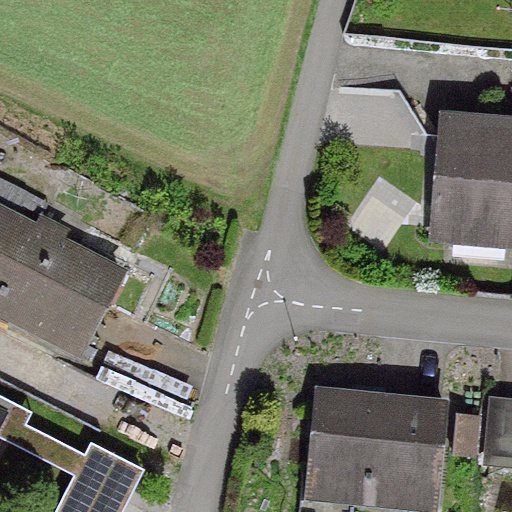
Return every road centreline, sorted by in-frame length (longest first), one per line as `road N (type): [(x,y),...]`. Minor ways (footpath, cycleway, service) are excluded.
road 1 (residential): [(342,0),(251,299)]
road 2 (residential): [(251,299),(511,327)]
road 3 (residential): [(251,299),(195,511)]
